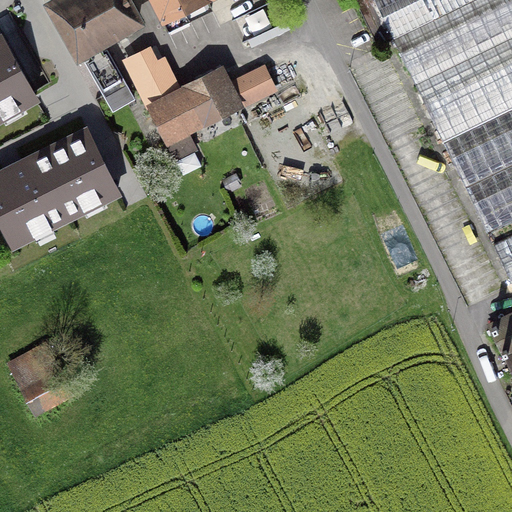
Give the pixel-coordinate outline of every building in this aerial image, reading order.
[(77,56),(136,23),(122,0),(59,0),(48,6),(77,56)] [(150,0),(166,32),(210,11),(204,0),(150,0)] [(511,0),(371,0),(486,235),(511,222),(511,0)] [(0,115),(31,99),(1,47),(0,47),(0,115)] [(148,109),(177,94),(161,62),(154,66),(146,51),(124,62),(148,109)] [(233,105),(269,87),(262,73),(226,91),(217,74),(177,94),(148,109),(172,158),(192,148),(183,130),(233,105)] [(116,194),(86,136),(0,179),(0,215),(15,245),(116,194)] [(504,273),(511,289),(511,234),(490,245),(504,273)] [(511,315),(487,327),(506,366),(511,379),(511,315)] [(31,411),(68,391),(45,347),(7,367),(31,411)]
